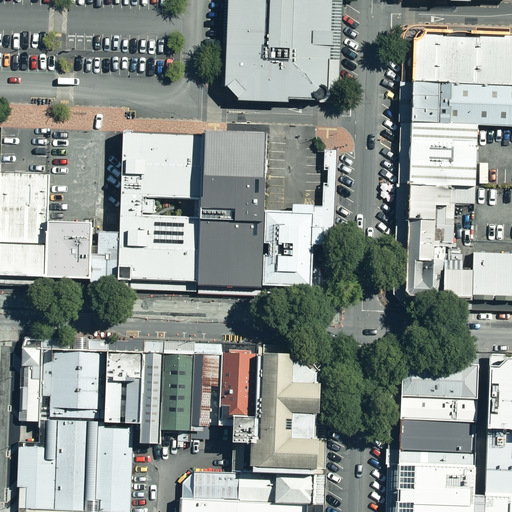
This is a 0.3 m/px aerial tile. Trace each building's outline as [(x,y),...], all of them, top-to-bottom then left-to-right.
[(230,0),(227,87),(231,91),(326,94),(327,91),(330,0),(230,0)] [(330,0),(327,91),(338,91),(341,0),(330,0)] [(421,34),(509,37),(509,29),(476,27),(476,30),(470,31),(470,33),(467,32),(461,31),(456,31),(452,32),(452,30),(447,29),(447,26),(416,25),(414,26),(411,27),(409,28),(406,31),(404,34),(403,37),(403,41),(401,81),(412,81),(413,41),(421,34)] [(511,84),(511,36),(509,37),(421,34),(413,41),(412,81),(511,84)] [(410,122),(412,81),(401,81),(400,122),(410,122)] [(410,122),(477,125),(511,125),(511,84),(412,81),(410,122)] [(397,184),(408,184),(410,122),(400,122),(397,184)] [(477,125),(410,122),(408,184),(450,186),(475,187),(477,125)] [(199,216),(202,142),(202,134),(121,132),(117,232),(115,281),(197,284),(199,216)] [(226,135),(202,134),(202,142),(199,216),(197,284),(260,286),(263,219),(263,212),(265,151),(266,138),(266,136),(226,135)] [(332,150),(324,150),(322,207),(319,289),(260,286),(260,295),(317,297),(322,295),(329,287),(332,279),(337,150),(332,150)] [(0,275),(45,278),(47,218),(49,173),(0,171),(0,174),(0,275)] [(407,219),(408,184),(397,184),(393,294),(406,308),(471,310),(471,299),(444,298),(424,298),(409,297),(404,291),(405,270),(407,219)] [(435,204),(449,204),(450,186),(408,184),(407,219),(434,219),(435,204)] [(449,204),(455,204),(474,205),(475,187),(450,186),(449,204)] [(433,260),(462,261),(462,254),(453,254),(455,204),(449,204),(435,204),(434,219),(433,260)] [(291,213),(263,212),(263,219),(260,286),(319,289),(322,207),(314,207),(291,206),(291,213)] [(47,218),(45,278),(90,279),(91,245),(92,231),(92,219),(47,218)] [(424,298),(444,298),(445,269),(462,270),(462,261),(433,260),(434,219),(407,219),(405,270),(404,291),(409,297),(424,298)] [(115,281),(117,232),(98,231),(97,246),(91,245),(90,279),(89,284),(115,285),(115,281)] [(472,270),(471,299),(511,300),(511,253),(473,252),(472,270)] [(444,298),(471,299),(472,270),(462,270),(445,269),(444,298)] [(45,278),(0,275),(0,284),(45,286),(45,278)] [(90,279),(45,278),(45,286),(89,287),(89,284),(90,279)] [(196,292),(197,284),(115,281),(115,285),(115,289),(196,292)] [(260,295),(260,286),(197,284),(196,292),(260,295)] [(511,300),(471,299),(471,310),(511,311),(511,300)] [(42,348),(42,338),(25,337),(21,348),(42,348)] [(87,350),(88,340),(88,338),(72,337),(72,339),(72,350),(81,350),(87,350)] [(42,348),(72,350),(72,339),(42,338),(42,348)] [(107,351),(107,341),(88,340),(87,350),(107,351)] [(143,353),(143,341),(128,341),(107,341),(107,351),(143,353)] [(143,341),(143,353),(163,353),(163,342),(143,341)] [(194,352),(194,343),(163,342),(163,353),(193,354),(194,352)] [(222,354),(222,353),(222,344),(194,343),(194,352),(222,354)] [(222,344),(222,353),(259,354),(259,346),(222,344)] [(307,348),(259,346),(259,354),(304,356),(307,348)] [(42,348),(21,348),(19,421),(39,422),(39,421),(42,348)] [(42,348),(39,421),(78,422),(104,423),(107,351),(87,350),(81,350),(72,350),(42,348)] [(304,356),(320,370),(327,367),(307,348),(304,356)] [(140,424),(143,353),(107,351),(104,423),(133,424),(140,424)] [(222,354),(194,352),(193,354),(191,424),(209,425),(218,426),(222,354)] [(401,396),(402,363),(402,353),(391,352),(388,450),(399,450),(400,419),(401,396)] [(160,430),(163,353),(143,353),(140,424),(139,444),(160,444),(160,430)] [(191,424),(193,354),(163,353),(160,430),(191,431),(191,424)] [(259,354),(222,353),(222,354),(218,426),(232,426),(232,413),(256,414),(259,354)] [(402,363),(478,365),(478,354),(402,353),(402,363)] [(255,443),(254,471),(316,473),(320,370),(304,356),(259,354),(256,414),(255,443)] [(489,357),(489,366),(511,366),(511,354),(492,354),(489,357)] [(478,365),(402,363),(401,396),(477,399),(478,365)] [(511,511),(511,366),(489,366),(484,496),(473,495),(472,511),(511,511)] [(316,473),(324,473),(327,367),(320,370),(316,473)] [(477,399),(401,396),(400,419),(475,421),(477,399)] [(232,429),(231,442),(255,443),(256,414),(232,413),(232,426),(232,429)] [(475,421),(400,419),(399,450),(475,453),(475,421)] [(129,511),(133,424),(104,423),(78,422),(39,421),(39,422),(39,442),(18,442),(16,487),(18,487),(26,488),(25,509),(84,511),(90,511),(98,511),(103,511),(129,511)] [(209,425),(191,424),(191,431),(190,439),(208,439),(209,425)] [(396,511),(399,450),(388,450),(385,511),(396,511)] [(475,453),(399,450),(396,511),(472,511),(473,495),(475,453)] [(307,505),(315,505),(316,473),(254,471),(230,470),(230,474),(194,473),(182,484),(182,501),(307,505)] [(324,473),(316,473),(315,505),(323,505),(324,473)] [(26,488),(18,487),(18,509),(25,509),(26,488)] [(306,511),(307,505),(182,501),(180,501),(180,506),(179,511),(306,511)]
